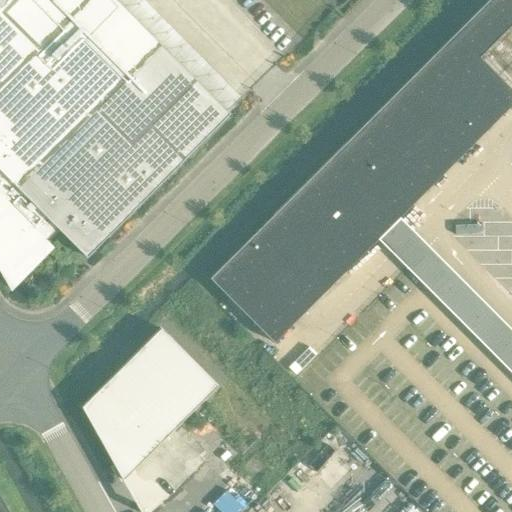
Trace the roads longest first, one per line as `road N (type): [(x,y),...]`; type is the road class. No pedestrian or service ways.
road 1 (unclassified): [(21,368),(392,0)]
road 2 (unclassified): [(102,511),(21,368)]
